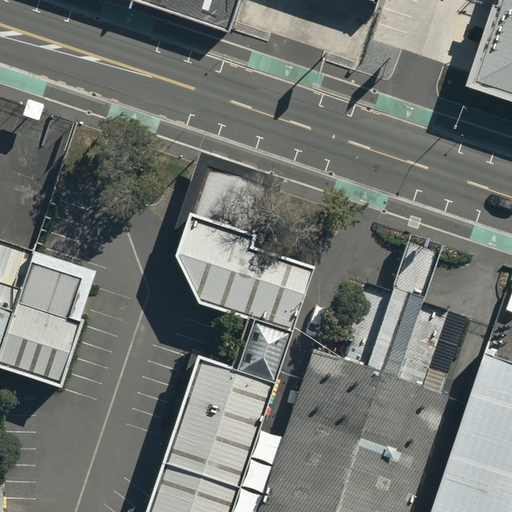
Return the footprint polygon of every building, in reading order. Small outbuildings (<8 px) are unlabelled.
[(240,0),(133,0),(230,32),(240,0)] [(511,0),(505,0),(476,90),(511,102),(511,0)] [(252,246),(189,225),(174,263),(199,307),(290,337),(310,280),(248,258),(252,246)] [(0,315),(14,320),(36,258),(0,245),(0,315)] [(96,278),(36,258),(14,320),(0,360),(0,374),(62,396),(86,328),(80,326),(96,278)] [(0,315),(0,360),(14,320),(0,315)] [(197,366),(149,511),(230,511),(270,396),(288,341),(251,329),(235,378),(197,366)] [(409,511),(447,406),(313,360),(259,511),(409,511)] [(434,511),(511,511),(511,374),(482,365),(434,511)]
